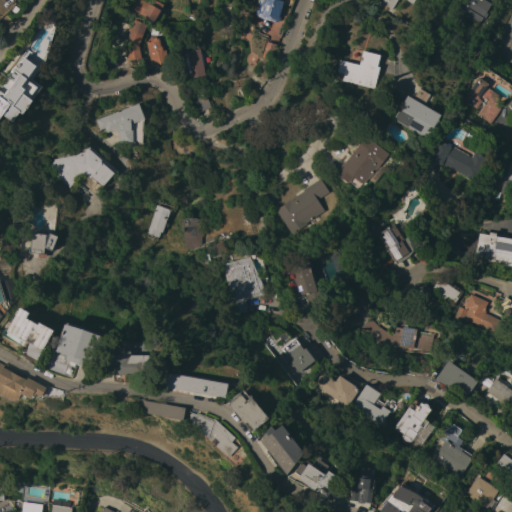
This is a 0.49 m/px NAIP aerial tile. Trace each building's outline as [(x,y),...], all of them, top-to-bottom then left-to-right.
[(127,6),(130,0),(143,0),(148,3),(149,0),(154,0),(163,5),(159,11),(162,12),(158,19),(156,17),(153,22),(127,6)] [(283,0),(281,7),(283,7),(279,20),(277,22),(275,22),(254,16),(258,0),(283,0)] [(396,0),(391,9),(387,7),(388,5),(381,1),(381,0),(413,0),(412,3),(406,0),(396,0)] [(485,0),(491,4),(486,11),(487,14),(484,18),(481,18),(477,26),(453,11),(460,0),(485,0)] [(138,45),(139,52),(126,53),(124,45),(132,28),(130,27),(133,20),(146,25),(138,45)] [(146,42),(148,41),(147,39),(156,37),(156,39),(159,38),(160,47),(161,47),(162,51),(165,50),(168,63),(151,66),(151,65),(146,42)] [(276,44),(272,60),(261,57),(266,41),(276,44)] [(190,50),(190,47),(197,46),(198,49),(199,48),(204,76),(189,78),(188,74),(181,75),(177,53),(190,50)] [(358,65),(362,51),(379,55),(376,67),(378,67),(373,88),(335,79),(339,60),(358,65)] [(0,91),(4,94),(7,89),(8,90),(14,82),(7,77),(13,68),(13,69),(16,66),(17,66),(21,60),(22,61),(24,58),(35,66),(26,79),(36,87),(29,98),(32,100),(28,105),(29,106),(26,109),(22,114),(19,112),(12,122),(2,114),(0,116),(0,91)] [(490,123),(476,114),(482,106),(479,104),(475,109),(463,100),(467,94),(466,93),(478,77),(487,84),(485,86),(500,96),(496,102),(498,104),(496,107),(500,109),(490,123)] [(406,95),(412,98),(418,88),(428,95),(422,104),(439,115),(436,119),(438,120),(425,140),(392,119),(406,95)] [(210,107),(197,112),(192,100),(205,95),(210,107)] [(130,129),(132,128),(132,143),(118,143),(118,131),(114,131),(114,129),(106,132),(104,128),(99,130),(95,120),(127,107),(137,103),(144,119),(130,124),(130,129)] [(343,163),(365,135),(388,154),(377,168),(382,172),(373,183),(367,178),(362,185),(352,177),(347,183),(337,175),(335,171),(342,162),(343,163)] [(436,163),(436,164),(431,161),(432,161),(428,159),(438,141),(441,143),(442,142),(471,158),(474,152),(477,154),(477,153),(481,156),(470,178),(441,163),(440,165),(436,163)] [(51,169),(49,167),(54,161),(53,159),(56,158),(82,152),(80,150),(89,147),(102,159),(101,160),(102,161),(102,174),(82,174),(69,187),(57,177),(58,176),(51,169)] [(505,179),(510,163),(511,165),(511,194),(511,196),(499,194),(498,200),(492,199),(494,191),(500,192),(503,178),(505,179)] [(275,210),(303,191),(302,190),(319,179),(328,192),(316,200),(323,210),(317,214),(321,219),(313,225),(309,219),(306,222),(306,223),(291,234),(275,210)] [(159,237),(146,233),(156,205),(170,210),(159,237)] [(186,241),(185,232),(182,232),(182,222),(183,220),(186,217),(189,217),(192,217),(195,218),(198,219),(201,218),(202,236),(201,236),(201,241),(186,241)] [(396,263),(394,261),(392,262),(375,234),(393,224),(403,239),(407,237),(412,251),(407,255),(396,263)] [(511,266),(474,260),(478,233),(488,235),(489,232),(496,233),(495,236),(511,239),(511,266)] [(33,253),(29,252),(29,250),(31,233),(49,235),(49,233),(57,236),(52,250),(44,247),(43,254),(33,253)] [(265,293),(245,299),(246,311),(231,312),(230,299),(228,292),(219,295),(215,280),(224,278),(220,265),(249,257),(265,293)] [(317,289),(298,294),(290,266),(309,261),(317,289)] [(446,298),(445,300),(436,294),(437,291),(432,288),(439,277),(453,287),(454,285),(462,291),(454,303),(446,298)] [(422,307),(410,298),(418,286),(431,294),(422,307)] [(305,295),(317,291),(322,308),(310,312),(305,295)] [(487,302),(483,310),(486,311),(485,313),(499,320),(494,332),(463,318),(467,310),(463,308),(470,294),(487,302)] [(511,301),(511,310),(508,317),(496,309),(504,296),(511,301)] [(38,361),(24,353),(30,342),(7,330),(20,307),(29,313),(26,318),(37,324),(39,322),(54,330),(48,340),(49,341),(38,361)] [(453,318),(458,307),(466,310),(461,321),(453,318)] [(390,344),(387,349),(370,338),(368,341),(357,332),(370,318),(378,326),(388,333),(389,328),(392,329),(393,326),(433,334),(430,352),(390,344)] [(64,323),(100,336),(96,350),(92,349),(86,366),(65,359),(67,355),(55,350),(64,323)] [(312,360),(293,337),(278,349),(296,373),(312,360)] [(130,351),(130,355),(149,355),(148,371),(144,374),(126,373),(126,374),(104,374),(104,354),(120,355),(120,351),(130,351)] [(463,399),(434,378),(447,360),(476,381),(463,399)] [(0,363),(5,366),(4,367),(27,379),(27,378),(46,388),(41,397),(36,394),(35,395),(33,394),(31,399),(21,394),(19,398),(11,400),(0,394),(0,363)] [(227,383),(224,398),(163,387),(165,372),(173,374),(227,383)] [(358,389),(346,407),(313,384),(321,372),(334,381),(338,375),(358,389)] [(511,391),(511,413),(497,404),(498,401),(485,391),(494,378),(511,391)] [(379,393),(375,399),(384,404),(387,400),(395,405),(378,433),(358,425),(364,415),(351,407),(365,385),(379,393)] [(227,401),(242,389),(249,398),(250,397),(267,418),(252,430),(250,428),(249,429),(246,424),(247,423),(246,422),(245,423),(227,401)] [(414,399),(422,403),(423,403),(424,403),(426,404),(427,405),(428,408),(430,409),(423,419),(433,426),(420,446),(411,440),(410,442),(408,442),(406,441),(405,440),(404,439),(403,438),(402,437),(402,435),(402,434),(393,427),(414,399)] [(184,407),(182,419),(146,413),(147,407),(142,406),(143,400),(144,400),(184,407)] [(212,420),(213,418),(235,437),(231,441),(237,447),(227,457),(206,437),(207,436),(186,427),(191,412),(212,420)] [(302,452),(285,474),(258,440),(269,426),(273,430),(281,424),(302,452)] [(459,476),(433,458),(445,440),(449,443),(450,442),(452,442),(456,436),(460,438),(455,444),(461,448),(460,450),(471,458),(459,476)] [(506,451),(511,455),(511,476),(495,464),(502,454),(503,455),(505,452),(506,451)] [(296,478),(298,476),(293,472),(303,459),(310,464),(316,455),(329,464),(323,473),(325,475),(327,471),(340,480),(331,494),(329,493),(328,494),(320,489),(319,490),(315,487),(313,490),(296,478)] [(352,476),(358,477),(360,466),(374,468),(371,488),(373,488),(372,497),(370,497),(369,503),(362,502),(361,503),(356,503),(356,501),(349,500),(352,476)] [(486,509),(464,495),(476,476),(497,490),(486,509)] [(506,484),(505,484),(506,483),(510,485),(509,486),(511,488),(511,497),(510,501),(499,495),(506,484)] [(401,511),(391,506),(386,511),(377,511),(376,511),(384,500),(387,502),(390,491),(393,492),(394,489),(411,495),(411,497),(422,503),(416,511),(401,511)] [(68,511),(69,506),(59,505),(59,500),(49,499),(48,511),(68,511)] [(20,511),(22,502),(42,504),(40,511),(20,511)]
